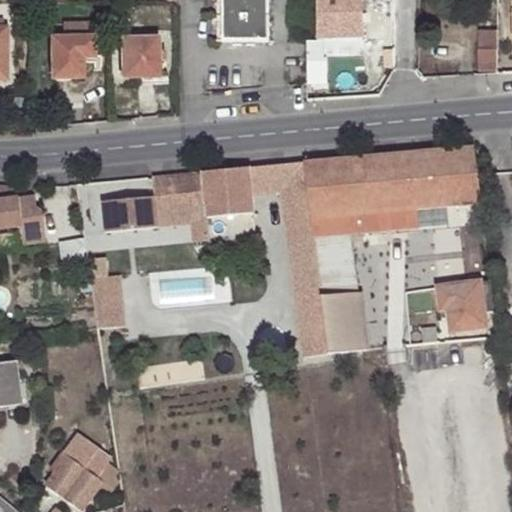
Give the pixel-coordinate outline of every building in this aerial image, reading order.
[(270,0),(222,0),(222,43),(270,42),(270,0)] [(317,0),(318,41),(363,41),(362,0),(317,0)] [(91,22),(63,23),(64,38),(51,37),(53,79),(84,78),(83,57),(95,57),(94,36),(91,36),(91,22)] [(0,80),(8,80),(9,26),(6,27),(0,26),(0,80)] [(501,70),(502,29),(482,29),(481,70),(501,70)] [(158,38),(123,40),(124,77),(160,75),(158,38)] [(478,173),(474,148),(465,148),(438,151),(392,155),(352,159),(328,161),(305,164),(313,238),(420,229),(417,209),(482,203),(478,173)] [(313,238),(305,164),(288,165),(291,190),(301,264),(290,265),(295,295),(307,293),(320,291),(313,238)] [(288,165),(267,168),(269,191),(291,190),(288,165)] [(194,174),(153,178),(156,209),(177,207),(204,204),(206,220),(255,216),(252,194),(269,191),(267,168),(247,169),(194,174)] [(7,187),(0,186),(0,228),(19,226),(21,246),(46,243),(43,215),(41,211),(41,208),(39,207),(37,207),(36,206),(31,206),(30,196),(15,199),(14,193),(13,191),(11,190),(10,189),(7,187)] [(177,207),(156,209),(158,228),(180,225),(177,207)] [(88,263),(84,238),(60,242),(60,246),(63,267),(88,263)] [(127,274),(112,275),(111,257),(95,258),(99,327),(130,325),(127,274)] [(162,303),(232,299),(231,275),(161,279),(162,303)] [(499,325),(492,280),(437,287),(441,311),(448,310),(451,332),(499,325)] [(320,291),(307,293),(308,310),(322,308),(321,297),(320,291)] [(324,320),(328,355),(368,351),(361,293),(321,297),(322,308),(324,320)] [(313,356),(328,355),(324,320),(308,321),(313,356)] [(0,366),(0,407),(2,407),(1,400),(21,397),(17,364),(0,366)] [(2,407),(0,407),(0,412),(29,408),(28,396),(21,397),(1,400),(2,407)] [(98,479),(108,465),(111,461),(76,434),(49,471),(54,474),(45,485),(81,511),(99,486),(103,482),(98,479)] [(118,473),(108,465),(98,479),(103,482),(99,486),(112,495),(120,483),(115,478),(118,473)]
